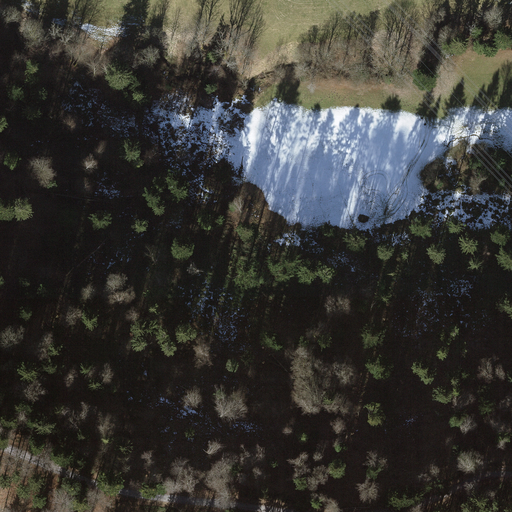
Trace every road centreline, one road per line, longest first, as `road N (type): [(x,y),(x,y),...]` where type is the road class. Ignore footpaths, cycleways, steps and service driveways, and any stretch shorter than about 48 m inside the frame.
road 1 (track): [(289,511),(135,495),(0,446)]
road 2 (track): [(377,511),(427,504),(493,473),(511,474)]
